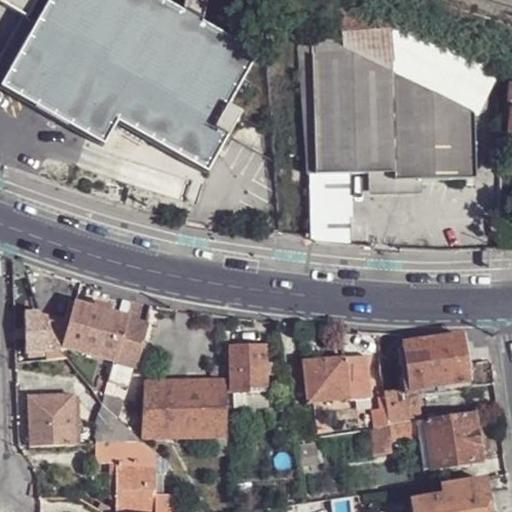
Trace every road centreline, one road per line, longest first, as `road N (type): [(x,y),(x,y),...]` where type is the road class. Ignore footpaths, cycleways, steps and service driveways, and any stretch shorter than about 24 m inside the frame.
road 1 (secondary): [(0,225),(126,266),(255,290),(508,301)]
road 2 (residential): [(7,482),(0,313)]
